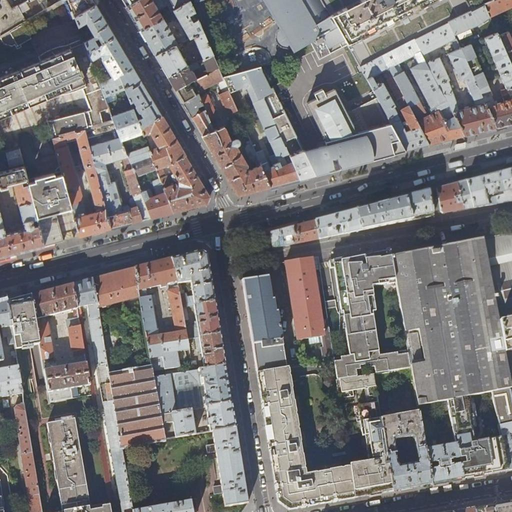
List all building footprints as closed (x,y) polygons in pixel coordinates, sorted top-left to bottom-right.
[(0,0),(0,35),(26,21),(18,6),(17,5),(11,8),(6,0),(27,0),(0,0)] [(26,21),(0,35),(0,116),(79,83),(90,111),(46,122),(51,139),(52,139),(83,130),(113,122),(111,116),(104,97),(98,82),(90,60),(87,52),(83,42),(77,27),(73,17),(67,0),(61,0),(59,2),(43,11),(26,21)] [(36,0),(27,0),(18,6),(26,21),(43,11),(36,0)] [(67,0),(73,17),(95,4),(93,0),(67,0)] [(188,0),(136,0),(126,7),(135,23),(140,31),(162,17),(173,10),(189,1),(189,0),(188,0)] [(188,0),(189,0),(188,0),(260,0),(278,31),(276,35),(278,41),(282,45),(287,46),(290,52),(309,42),(337,27),(321,0),(188,0)] [(339,0),(321,0),(337,27),(346,43),(360,67),(380,56),(413,40),(447,22),(470,11),(464,0),(360,0),(344,8),(339,0)] [(490,0),(464,0),(470,11),(483,4),(490,0)] [(489,17),(511,6),(511,0),(490,0),(483,4),(489,17)] [(189,1),(173,10),(189,38),(202,32),(197,19),(192,22),(189,15),(194,12),(189,1)] [(106,21),(95,4),(73,17),(77,27),(88,21),(90,23),(87,25),(93,36),(83,42),(87,52),(114,36),(106,21)] [(511,70),(496,33),(489,17),(483,4),(470,11),(447,22),(496,127),(508,124),(511,123),(511,70)] [(162,17),(140,31),(147,43),(155,55),(177,44),(162,17)] [(511,43),(507,32),(499,35),(498,32),(496,33),(511,70),(511,18),(511,19),(511,20),(511,43)] [(413,40),(464,136),(474,133),(496,127),(447,22),(413,40)] [(319,59),(346,43),(337,27),(309,42),(319,59)] [(131,64),(114,36),(87,52),(90,60),(99,54),(102,54),(102,60),(113,77),(98,82),(104,97),(125,89),(119,74),(133,67),(131,64)] [(413,40),(380,56),(429,145),(442,142),(464,136),(413,40)] [(177,44),(155,55),(160,65),(167,77),(187,67),(189,65),(188,63),(186,64),(179,53),(185,50),(183,45),(185,44),(183,41),(177,44)] [(372,90),(405,151),(414,149),(429,145),(380,56),(360,67),(372,90)] [(187,67),(167,77),(172,84),(175,90),(188,82),(192,80),(195,78),(191,69),(198,65),(197,62),(189,65),(187,67)] [(300,179),(285,146),(283,142),(273,118),(264,97),(274,93),(275,92),(272,87),(270,87),(260,66),(222,77),(229,94),(246,87),(275,154),(270,157),(272,164),(269,165),(267,161),(260,163),(270,186),(282,183),(300,179)] [(142,83),(133,67),(119,74),(125,89),(133,109),(135,108),(138,113),(139,113),(140,114),(142,117),(137,120),(140,128),(161,115),(152,99),(142,83)] [(218,67),(207,72),(195,78),(192,80),(197,91),(217,82),(222,93),(218,95),(229,120),(239,117),(229,94),(222,77),(218,67)] [(188,82),(175,90),(179,97),(182,102),(196,95),(188,82)] [(405,151),(372,90),(370,91),(373,97),(347,112),(333,87),(324,91),(322,86),(313,91),(315,96),(306,101),(326,139),(324,140),(325,145),(302,150),(314,175),(320,173),(354,165),(385,156),(405,151)] [(198,93),(196,95),(182,102),(192,118),(202,136),(213,131),(213,130),(211,126),(205,109),(200,112),(198,107),(203,104),(200,98),(198,93)] [(200,98),(203,104),(205,109),(211,126),(216,124),(213,118),(216,117),(207,95),(200,98)] [(141,132),(140,128),(137,120),(133,109),(111,116),(113,122),(120,140),(141,132)] [(295,136),(284,113),(273,118),(283,142),(295,136)] [(161,115),(140,128),(141,132),(143,135),(149,132),(158,147),(149,151),(156,169),(168,164),(179,182),(178,186),(174,185),(170,174),(165,176),(162,169),(156,171),(159,179),(162,185),(172,212),(185,209),(198,205),(206,203),(209,196),(161,115)] [(138,184),(136,180),(127,155),(126,155),(125,154),(120,140),(113,122),(83,130),(111,228),(134,222),(150,218),(138,184)] [(213,131),(202,136),(225,173),(237,195),(247,192),(270,186),(260,163),(250,140),(246,142),(247,144),(245,148),(250,160),(253,161),(254,161),(257,166),(247,171),(245,168),(247,165),(236,146),(238,145),(240,144),(240,142),(240,141),(239,139),(237,138),(236,138),(230,140),(224,127),(213,130),(213,131)] [(76,191),(67,194),(70,208),(79,236),(94,232),(111,228),(83,130),(52,139),(61,174),(65,188),(75,186),(76,191)] [(290,144),(285,146),(300,179),(305,178),(310,176),(314,175),(302,150),(296,153),(295,150),(293,150),(290,144)] [(156,169),(149,151),(147,147),(125,154),(126,155),(127,155),(136,180),(140,178),(139,175),(156,169)] [(0,256),(18,252),(43,246),(38,227),(33,228),(31,220),(36,219),(36,216),(28,185),(22,187),(21,182),(26,181),(24,171),(18,148),(5,152),(10,170),(0,172),(0,256)] [(28,185),(36,216),(70,208),(67,194),(76,191),(75,186),(65,188),(61,174),(45,178),(42,166),(24,171),(26,181),(28,185)] [(487,175),(467,181),(473,208),(481,207),(487,205),(486,197),(496,193),(497,196),(489,198),(490,204),(489,204),(489,205),(506,202),(511,201),(511,180),(509,170),(487,175)] [(162,185),(159,179),(152,182),(154,188),(162,185)] [(451,212),(473,208),(467,181),(450,185),(436,189),(440,212),(442,213),(451,212)] [(172,212),(162,185),(154,188),(157,196),(152,197),(149,189),(145,191),(142,183),(138,184),(150,218),(162,215),(172,212)] [(417,194),(405,197),(411,220),(423,218),(433,216),(429,191),(417,194)] [(382,203),(356,210),(361,230),(411,220),(405,197),(382,203)] [(326,218),(315,221),(318,239),(328,237),(349,233),(361,230),(356,210),(346,212),(326,218)] [(306,241),(318,239),(315,221),(303,224),(279,230),(270,232),(269,234),(271,248),(273,248),(282,246),(306,241)] [(511,233),(501,235),(484,239),(505,352),(511,350),(511,233)] [(410,253),(391,256),(396,282),(408,353),(409,362),(417,406),(446,400),(469,397),(491,393),(508,390),(511,388),(511,387),(505,352),(484,239),(465,242),(410,253)] [(372,287),(396,282),(391,256),(390,249),(377,252),(333,260),(334,264),(332,264),(340,313),(342,313),(348,355),(339,357),(340,361),(333,362),(333,363),(396,354),(396,352),(379,355),(372,312),(376,311),(372,287)] [(176,257),(171,259),(177,284),(190,282),(194,306),(215,303),(211,276),(207,255),(201,251),(194,253),(176,257)] [(322,329),(315,285),(318,285),(317,280),(315,280),(313,270),(318,269),(316,257),(291,261),(285,262),(285,264),(297,340),(323,336),(325,347),(323,347),(325,357),(332,355),(328,332),(326,332),(325,328),(322,329)] [(149,264),(135,268),(139,290),(138,290),(139,298),(150,363),(153,377),(165,375),(164,369),(179,366),(176,351),(185,350),(185,353),(189,353),(184,321),(181,308),(179,295),(178,288),(167,290),(176,332),(158,335),(154,310),(157,309),(154,295),(143,297),(143,295),(147,294),(146,289),(159,285),(160,288),(164,287),(163,284),(166,284),(166,288),(177,285),(177,284),(171,259),(149,264)] [(111,274),(92,279),(97,309),(139,298),(138,290),(139,290),(135,268),(111,274)] [(268,276),(242,281),(243,288),(247,313),(255,362),(256,372),(286,367),(277,311),(275,311),(273,299),(271,299),(268,276)] [(81,282),(72,284),(77,308),(79,325),(84,353),(86,362),(90,385),(101,451),(105,450),(80,306),(88,305),(90,317),(88,317),(121,511),(132,511),(121,447),(108,374),(97,309),(92,279),(81,282)] [(41,318),(77,308),(72,284),(62,287),(41,293),(30,296),(39,344),(42,360),(53,357),(47,323),(42,323),(41,318)] [(39,344),(30,296),(18,299),(7,302),(14,344),(15,349),(32,346),(32,345),(39,344)] [(150,363),(139,298),(97,309),(108,374),(143,367),(143,364),(150,363)] [(0,362),(2,362),(2,360),(3,360),(0,342),(0,325),(1,326),(1,328),(2,328),(3,337),(7,336),(8,344),(14,344),(7,302),(0,303),(0,362)] [(215,303),(194,306),(196,321),(194,322),(195,326),(194,328),(195,337),(220,333),(217,318),(215,303)] [(78,355),(84,353),(79,325),(68,328),(72,352),(77,351),(78,355)] [(220,333),(195,337),(197,349),(199,351),(199,354),(201,354),(204,369),(225,366),(222,348),(220,333)] [(396,354),(333,363),(336,380),(360,376),(359,369),(360,369),(360,365),(369,364),(369,367),(374,366),(374,369),(380,368),(381,373),(403,369),(402,364),(409,362),(408,353),(398,354),(398,352),(396,352),(396,354)] [(72,388),(90,385),(86,362),(44,370),(48,392),(72,388)] [(158,405),(153,377),(150,363),(143,364),(143,367),(108,374),(121,447),(165,440),(160,414),(158,406),(158,405)] [(225,366),(204,369),(197,370),(192,371),(187,372),(165,375),(153,377),(158,405),(158,406),(160,414),(164,413),(172,412),(191,409),(206,407),(231,403),(228,384),(225,366)] [(0,369),(0,397),(22,394),(18,367),(0,369)] [(288,367),(286,367),(256,372),(261,402),(272,465),(277,502),(289,510),(300,508),(319,505),(343,500),(354,498),(349,467),(305,475),(288,367)] [(380,416),(373,374),(360,376),(336,380),(339,400),(353,397),(352,392),(366,389),(369,404),(357,406),(361,436),(364,436),(368,462),(349,465),(349,467),(354,498),(374,495),(392,492),(380,416)] [(73,398),(72,388),(48,392),(50,402),(73,398)] [(511,413),(508,390),(491,393),(498,426),(511,423),(511,413)] [(457,443),(464,479),(486,475),(507,471),(500,439),(476,443),(471,419),(472,418),(469,397),(446,400),(452,431),(455,443),(457,443)] [(42,511),(24,400),(21,400),(21,404),(16,405),(14,408),(27,496),(27,497),(29,511),(42,511)] [(231,403),(206,407),(208,420),(212,419),(212,421),(213,423),(206,424),(206,426),(209,426),(210,432),(213,431),(235,428),(233,414),(231,403)] [(191,409),(172,412),(176,438),(195,434),(191,409)] [(431,485),(428,470),(427,464),(422,436),(418,410),(380,416),(392,492),(410,488),(431,485)] [(164,413),(160,414),(165,440),(168,439),(164,413)] [(0,494),(2,511),(16,511),(5,443),(1,443),(1,446),(0,446),(0,449),(1,455),(0,454),(0,435),(3,435),(0,415),(0,494)] [(90,507),(74,419),(71,420),(70,417),(60,419),(61,422),(47,424),(48,434),(50,434),(51,443),(50,443),(55,472),(57,471),(58,480),(57,481),(62,511),(63,511),(64,511),(111,511),(110,505),(102,506),(102,508),(89,511),(88,507),(90,507)] [(511,423),(498,426),(500,439),(507,471),(511,470),(511,423)] [(235,428),(213,431),(215,445),(210,446),(211,452),(216,451),(221,485),(215,486),(216,492),(222,491),(225,506),(247,503),(235,428)] [(452,431),(422,436),(427,464),(437,463),(438,468),(428,470),(431,485),(451,481),(464,479),(457,443),(455,443),(452,431)] [(145,508),(132,511),(193,511),(197,511),(195,499),(190,500),(190,501),(152,507),(151,501),(144,502),(145,508)] [(511,511),(511,500),(487,505),(475,507),(475,511),(511,511)]
